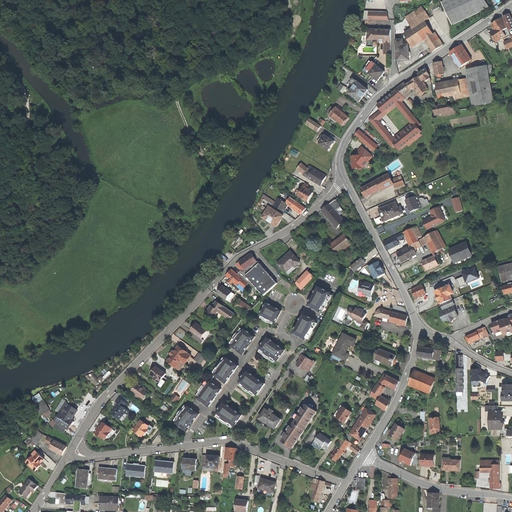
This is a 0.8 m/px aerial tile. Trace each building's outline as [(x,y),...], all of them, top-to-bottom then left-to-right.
[(484,0),(446,0),(442,2),(453,25),(489,7),(484,0)] [(406,18),(413,29),(426,21),(430,18),(423,7),(406,18)] [(503,38),(503,39),(511,36),(508,30),(501,19),(496,22),(492,25),(496,31),(493,33),(499,41),(502,39),(499,34),(503,31),(506,36),(503,38)] [(426,21),(413,29),(405,34),(412,46),(425,37),(432,48),(430,50),(432,53),(444,44),(436,32),(434,33),(426,21)] [(385,53),(391,53),(391,30),(369,29),(367,46),(374,46),(374,44),(378,44),(378,42),(379,42),(380,42),(385,42),(385,53)] [(399,60),(410,59),(409,53),(409,44),(405,45),(405,42),(403,42),(403,40),(397,40),(399,60)] [(460,68),(472,60),(462,45),(450,53),(454,59),(460,68)] [(367,69),(368,70),(371,72),(376,66),(377,65),(373,62),(371,64),(367,69)] [(437,76),(445,74),(442,62),(437,63),(434,63),(437,76)] [(492,65),(468,70),(475,106),(494,103),(489,74),(492,73),(492,65)] [(376,66),(371,72),(370,74),(378,80),(385,72),(381,69),(376,66)] [(418,74),(420,76),(422,81),(424,79),(426,82),(428,81),(431,79),(429,76),(430,76),(428,73),(426,69),(418,74)] [(428,90),(422,81),(420,76),(416,79),(411,82),(415,88),(420,95),(428,90)] [(471,96),(469,79),(436,85),(439,98),(454,95),(455,99),(471,96)] [(357,82),(353,88),(349,94),(359,102),(364,95),(368,90),(357,82)] [(406,85),(411,91),(415,88),(411,82),(406,85)] [(411,91),(406,85),(405,83),(397,89),(403,96),(408,93),(411,91)] [(397,107),(403,102),(406,99),(405,99),(403,96),(397,89),(377,106),(381,110),(386,116),(397,107)] [(410,99),(408,102),(413,108),(416,105),(410,99)] [(386,116),(381,110),(369,119),(393,148),(396,146),(399,150),(407,144),(420,133),(422,132),(418,127),(421,125),(403,102),(397,107),(411,124),(394,138),(380,121),(386,116)] [(442,114),(456,112),(456,111),(445,104),(433,106),(435,115),(442,114)] [(331,115),(333,117),(339,110),(344,114),(346,112),(345,112),(338,106),(335,109),(332,107),(327,112),(331,115)] [(343,125),(349,118),(344,114),(339,110),(333,117),(337,120),(343,125)] [(306,125),(318,132),(321,127),(310,119),(306,125)] [(359,130),(355,136),(374,152),(379,146),(359,130)] [(422,135),(420,133),(407,144),(409,146),(422,135)] [(322,140),(320,144),(320,145),(329,150),(332,146),(335,142),(326,136),(322,140)] [(357,156),(358,168),(359,169),(362,169),(363,168),(364,168),(363,164),(366,161),(369,161),(373,156),(362,147),(357,153),(358,154),(357,156)] [(297,169),(304,175),(308,169),(301,164),(297,169)] [(309,166),(308,169),(304,175),(304,176),(308,178),(314,169),(309,166)] [(314,169),(308,178),(316,182),(321,186),(327,176),(314,169)] [(377,180),(381,189),(393,183),(389,174),(377,180)] [(403,179),(393,183),(396,189),(406,186),(403,179)] [(366,197),(381,189),(377,180),(361,188),(364,194),(366,197)] [(305,183),(298,196),(308,201),(311,196),(313,193),(311,192),(310,191),(311,189),(308,188),(309,185),(305,183)] [(264,194),(262,197),(273,205),(275,202),(264,194)] [(415,196),(406,200),(408,204),(411,212),(416,210),(416,211),(430,205),(427,200),(425,201),(424,199),(421,198),(419,199),(418,197),(416,198),(415,196)] [(460,197),(453,199),(457,213),(464,211),(460,197)] [(285,202),(280,199),(275,207),(283,211),(287,204),(285,202)] [(336,199),(330,204),(340,215),(344,212),(344,210),(336,199)] [(296,201),(292,208),(298,212),(302,214),(306,208),(296,201)] [(400,216),(404,215),(401,208),(399,209),(396,203),(380,210),(383,217),(384,221),(400,214),(400,216)] [(340,215),(330,204),(327,206),(322,210),(338,228),(345,221),(340,215)] [(262,217),(277,226),(279,223),(284,216),(269,206),(262,217)] [(441,218),(444,216),(440,207),(431,211),(433,215),(432,216),(432,217),(424,221),(428,229),(442,223),(440,220),(441,218)] [(417,226),(404,232),(406,236),(407,238),(408,238),(411,245),(412,245),(419,241),(419,240),(418,238),(422,236),(417,226)] [(406,236),(404,232),(384,242),(387,248),(388,250),(400,244),(398,241),(406,236)] [(419,240),(419,241),(422,246),(422,247),(429,243),(434,253),(444,248),(435,232),(419,240)] [(352,243),(356,240),(351,233),(347,236),(346,235),(333,245),(329,240),(326,242),(330,248),(336,256),(352,244),(352,243)] [(412,245),(415,250),(422,246),(419,241),(412,245)] [(456,263),(472,256),(467,243),(450,250),(454,259),(455,263),(456,263)] [(415,250),(412,245),(411,245),(397,253),(402,262),(406,260),(409,258),(410,260),(413,258),(412,256),(417,254),(415,250)] [(309,254),(302,247),(298,251),(305,258),(309,254)] [(294,265),(295,267),(300,262),(294,256),(293,257),(290,253),(284,258),(278,264),(286,272),(294,265)] [(244,272),(257,262),(254,258),(251,254),(238,264),(243,270),(244,272)] [(473,259),(472,256),(456,263),(457,266),(473,259)] [(364,260),(362,258),(351,267),(355,271),(358,269),(361,266),(365,262),(364,260)] [(439,265),(436,258),(424,263),(427,270),(439,265)] [(258,261),(257,262),(244,272),(243,270),(239,274),(264,295),(247,275),(260,264),(258,261)] [(375,278),(385,273),(382,267),(379,262),(369,267),(375,278)] [(511,263),(498,267),(502,282),(511,279),(511,263)] [(266,270),(260,264),(247,275),(264,295),(278,283),(268,272),(267,271),(266,270)] [(294,265),(286,272),(289,274),(296,268),(295,267),(294,265)] [(476,266),(461,272),(463,277),(466,284),(467,284),(481,278),(476,266)] [(237,285),(240,283),(243,279),(232,269),(230,272),(226,276),(231,280),(229,281),(232,284),(233,282),(237,285)] [(304,287),(314,277),(308,271),(298,281),(304,287)] [(467,284),(466,284),(463,277),(456,280),(459,288),(467,284)] [(243,279),(240,283),(245,288),(249,284),(243,279)] [(302,290),(304,287),(298,281),(295,284),(302,290)] [(371,296),(374,285),(371,284),(370,284),(369,283),(365,282),(365,284),(361,283),(359,291),(363,292),(366,293),(366,295),(367,295),(367,297),(370,297),(371,296)] [(511,292),(511,282),(508,284),(509,285),(503,286),(505,294),(511,292)] [(421,296),(426,294),(422,285),(412,290),(416,298),(421,296)] [(438,297),(441,304),(452,299),(449,292),(452,291),(450,285),(435,292),(438,297)] [(325,306),(326,306),(329,300),(328,299),(331,295),(332,293),(331,293),(319,286),(314,297),(309,306),(321,312),(322,311),(325,306)] [(218,295),(226,300),(232,292),(224,287),(221,291),(218,295)] [(235,295),(232,292),(226,300),(230,303),(235,295)] [(333,296),(331,295),(328,299),(329,300),(326,306),(325,306),(322,311),(325,312),(333,296)] [(251,308),(240,300),(236,306),(247,314),(251,308)] [(453,300),(441,305),(443,309),(444,311),(440,313),(444,322),(449,320),(450,322),(452,323),(454,320),(453,319),(455,318),(458,316),(454,307),(453,305),(455,304),(453,300)] [(231,320),(235,314),(217,302),(216,304),(214,307),(212,306),(210,309),(207,313),(216,319),(220,313),(231,320)] [(283,311),(267,302),(261,315),(262,316),(269,319),(274,322),(276,323),(283,311)] [(358,322),(362,324),(363,321),(366,314),(363,313),(359,311),(359,310),(356,308),(355,310),(351,308),(348,315),(354,318),(354,319),(358,321),(358,322)] [(391,318),(393,312),(380,309),(377,311),(376,315),(384,318),(384,316),(391,318)] [(393,312),(391,318),(390,322),(406,326),(407,322),(408,316),(393,312)] [(317,321),(304,314),(294,333),(301,337),(306,340),(307,338),(310,333),(311,334),(312,331),(314,327),(313,327),(316,322),(317,321)] [(273,324),(274,322),(269,319),(262,316),(261,318),(273,324)] [(503,324),(501,324),(504,331),(505,336),(509,334),(509,336),(511,334),(511,333),(511,332),(511,328),(511,325),(511,324),(511,323),(511,320),(510,321),(508,320),(507,320),(506,319),(505,320),(504,320),(503,321),(503,322),(503,324)] [(495,334),(504,331),(501,324),(500,321),(492,324),(495,334)] [(202,338),(207,331),(196,323),(193,327),(191,331),(195,334),(193,337),(202,343),(205,340),(202,338)] [(485,339),(489,337),(485,327),(466,336),(468,341),(469,344),(475,341),(476,344),(482,341),(481,339),(484,337),(485,339)] [(238,351),(243,354),(256,337),(251,333),(244,328),(243,330),(240,334),(239,334),(235,340),(236,340),(233,345),(231,346),(238,351)] [(357,340),(344,334),(331,360),(343,367),(347,360),(348,358),(350,355),(346,353),(351,344),(354,346),(357,340)] [(276,360),(277,361),(286,350),(268,337),(260,348),(261,349),(266,353),(265,353),(268,356),(271,358),(271,357),(276,360)] [(168,361),(177,368),(184,358),(188,361),(192,356),(188,353),(188,352),(179,346),(175,352),(173,351),(172,353),(171,354),(173,355),(168,361)] [(418,357),(433,359),(435,349),(420,347),(418,353),(418,357)] [(275,362),(276,360),(271,357),(271,358),(268,356),(265,353),(266,353),(261,349),(260,351),(275,362)] [(396,356),(380,349),(379,352),(376,350),(374,356),(377,357),(376,359),(375,363),(379,365),(380,361),(392,366),(393,363),(395,364),(397,360),(395,359),(396,356)] [(504,352),(496,352),(496,360),(504,360),(504,354),(504,352)] [(302,366),(306,369),(312,360),(304,355),(303,356),(302,355),(300,359),(301,360),(298,364),(302,366)] [(186,364),(188,361),(184,358),(177,368),(180,370),(185,363),(186,364)] [(215,375),(226,383),(239,366),(233,362),(228,358),(223,364),(223,363),(218,369),(219,369),(215,375)] [(161,381),(164,383),(167,379),(165,377),(167,374),(157,366),(154,370),(151,374),(155,377),(157,378),(156,380),(160,383),(161,381)] [(481,381),(486,383),(490,376),(481,371),(481,369),(471,369),(472,381),(481,381)] [(427,392),(430,393),(436,379),(426,375),(414,370),(409,385),(427,392)] [(266,384),(248,371),(240,382),(241,383),(246,387),(245,387),(249,390),(251,392),(252,391),(256,394),(258,395),(266,384)] [(398,386),(400,382),(388,375),(385,374),(379,384),(379,383),(370,396),(378,400),(376,405),(386,411),(391,402),(380,395),(385,388),(382,386),(383,384),(397,390),(398,386)] [(226,383),(215,375),(211,381),(222,389),(226,383)] [(222,389),(211,381),(207,387),(206,386),(202,392),(202,393),(198,399),(204,403),(209,407),(222,389)] [(144,400),(150,392),(146,389),(146,388),(142,385),(141,386),(137,383),(135,387),(132,391),(134,393),(144,400)] [(511,385),(503,385),(503,388),(503,392),(502,392),(503,400),(502,401),(511,400),(511,385)] [(142,402),(144,400),(134,393),(132,396),(142,402)] [(125,412),(127,414),(129,411),(124,407),(126,404),(127,402),(120,398),(118,401),(117,402),(118,403),(116,406),(117,407),(112,413),(120,419),(123,415),(125,412)] [(72,419),(78,411),(69,405),(67,401),(60,412),(61,413),(56,421),(57,422),(53,427),(63,433),(66,428),(68,429),(72,425),(74,420),(72,419)] [(235,426),(243,415),(225,402),(217,413),(218,415),(223,418),(222,419),(225,421),(228,423),(229,422),(233,425),(235,426)] [(307,405),(295,423),(305,430),(311,421),(318,411),(307,405)] [(334,416),(337,418),(339,414),(339,413),(340,410),(342,410),(344,407),(341,405),(334,416)] [(179,417),(180,418),(177,422),(175,424),(181,428),(187,432),(200,414),(189,406),(187,407),(184,412),(183,411),(179,417)] [(341,421),(345,423),(348,419),(347,418),(348,416),(350,416),(352,412),(344,407),(342,410),(340,410),(339,413),(339,414),(337,418),(341,421)] [(276,429),(282,419),(273,413),(275,411),(271,409),(270,411),(266,409),(260,419),(267,424),(271,426),(272,426),(276,429)] [(374,420),(377,415),(367,409),(359,422),(369,428),(374,420)] [(498,411),(490,411),(490,429),(503,429),(503,421),(503,416),(501,416),(501,412),(498,412),(498,411)] [(430,433),(441,432),(440,417),(430,418),(430,420),(431,429),(430,429),(430,433)] [(141,420),(140,422),(137,426),(137,427),(134,430),(142,436),(143,435),(144,436),(147,432),(148,431),(147,430),(149,426),(141,420)] [(399,420),(396,424),(405,429),(407,425),(399,420)] [(364,436),(369,428),(359,422),(351,434),(361,441),(364,436)] [(112,428),(103,423),(99,428),(96,434),(104,439),(105,438),(107,439),(111,433),(109,432),(112,428)] [(299,439),(305,430),(295,423),(282,441),(293,449),(299,439)] [(405,429),(396,424),(396,425),(392,430),(389,435),(398,441),(405,430),(405,429)] [(32,439),(30,440),(36,445),(42,439),(44,436),(39,431),(32,439)] [(326,451),(333,441),(323,434),(320,438),(319,437),(313,445),(318,448),(321,450),(322,448),(326,451)] [(352,447),(354,445),(351,442),(342,437),(338,444),(339,445),(331,457),(337,462),(342,455),(343,452),(345,454),(347,452),(345,451),(349,445),(352,447)] [(67,447),(55,440),(53,444),(50,449),(51,449),(58,453),(63,455),(64,452),(67,447)] [(361,450),(355,445),(352,449),(359,453),(361,450)] [(232,460),(231,466),(235,467),(236,461),(237,449),(234,448),(228,448),(226,460),(229,460),(229,461),(231,462),(231,460),(232,460)] [(405,449),(400,460),(403,462),(403,461),(406,462),(406,463),(411,465),(411,464),(416,454),(405,449)] [(41,463),(44,459),(36,451),(27,460),(28,461),(27,463),(36,471),(40,466),(39,465),(41,463)] [(214,467),(220,468),(221,456),(214,456),(203,455),(202,466),(207,466),(207,469),(214,470),(214,467)] [(432,466),(435,466),(435,455),(425,455),(422,455),(421,465),(426,466),(426,467),(429,467),(429,466),(430,466),(432,466)] [(192,470),(196,470),(198,459),(190,459),(185,458),(184,469),(192,470)] [(452,470),(461,471),(461,461),(448,460),(448,458),(443,458),(443,459),(443,470),(452,470)] [(156,461),(155,472),(162,472),(173,473),(174,462),(166,462),(156,461)] [(499,483),(499,461),(481,461),(481,465),(481,469),(476,469),(476,472),(479,472),(483,472),(491,472),(491,481),(491,483),(491,488),(501,488),(501,483),(499,483)] [(145,477),(146,466),(137,465),(129,464),(128,464),(127,475),(145,477)] [(117,480),(118,469),(108,468),(100,467),(99,478),(117,480)] [(88,488),(90,470),(84,469),(79,469),(76,487),(88,488)] [(258,491),(273,496),(277,483),(272,481),(262,478),(258,491)] [(366,479),(357,478),(357,481),(357,489),(365,490),(366,479)] [(312,500),(320,502),(321,496),(325,484),(330,486),(330,483),(315,479),(312,489),(315,490),(312,500)] [(389,498),(398,498),(398,479),(396,479),(389,479),(389,485),(388,485),(388,487),(389,487),(389,498)] [(36,491),(39,486),(30,480),(20,493),(27,498),(30,494),(32,492),(34,489),(36,491)] [(66,505),(67,503),(67,495),(67,494),(57,492),(56,498),(60,499),(60,501),(60,504),(66,505)] [(434,508),(439,508),(439,494),(434,493),(429,493),(429,500),(427,500),(427,504),(429,504),(429,508),(434,508)] [(9,505),(13,500),(7,495),(0,502),(0,511),(2,511),(6,507),(9,505)] [(76,495),(67,495),(67,503),(75,504),(82,504),(86,505),(86,495),(82,495),(82,496),(76,496),(76,495)] [(106,509),(118,509),(119,497),(102,497),(101,509),(106,509)] [(17,509),(21,501),(17,499),(12,506),(17,509)] [(236,511),(242,511),(248,511),(250,501),(246,501),(237,500),(236,511)]
